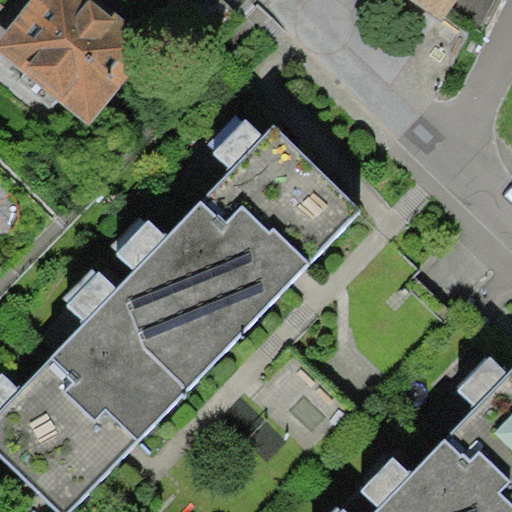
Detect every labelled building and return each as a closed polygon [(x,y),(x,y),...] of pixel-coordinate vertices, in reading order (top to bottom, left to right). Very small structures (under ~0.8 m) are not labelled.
[(158,46),(101,0),(34,0),(0,42),(0,53),(91,128),(158,46)] [(235,10),(224,0),(216,0),(204,13),(220,27),(235,10)] [(431,0),(454,16),(465,0),(431,0)] [(0,457),(54,511),(71,511),(371,215),(278,122),(264,136),(248,120),(217,151),(233,167),(166,233),(153,220),(119,254),(130,266),(111,285),(99,273),(67,304),(90,328),(21,396),(6,381),(0,387),(0,457)] [(511,511),(511,370),(510,373),(490,352),(453,389),(474,410),(416,467),(398,449),(354,492),(373,511),(511,511)]
